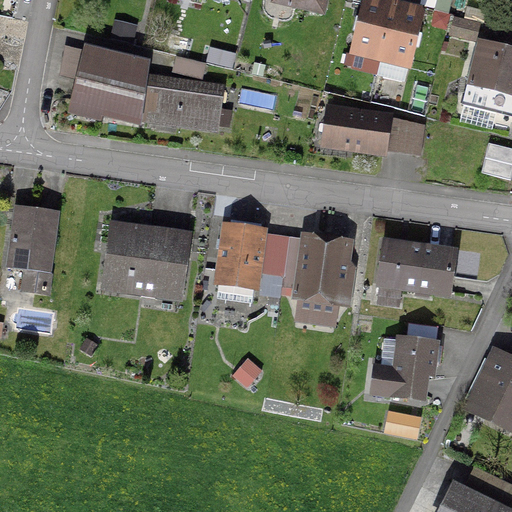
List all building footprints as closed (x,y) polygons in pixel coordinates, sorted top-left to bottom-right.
[(320,13),(323,0),(286,0),(286,4),(320,13)] [(416,13),(398,9),(389,7),(365,1),(360,21),(355,20),(352,33),(357,34),(352,55),(407,68),(412,48),(417,49),(420,36),(415,35),(419,19),(416,13)] [(474,42),(478,27),(453,21),(449,36),(474,42)] [(511,55),(482,47),(467,107),(511,118),(511,112),(511,55)] [(72,104),(100,111),(99,118),(138,123),(138,120),(213,130),(218,91),(154,82),(153,86),(132,82),(136,64),(85,52),(72,104)] [(200,81),(204,67),(194,64),(190,79),(200,81)] [(328,109),(323,146),(382,154),(387,121),(357,117),(357,113),(328,109)] [(511,167),(511,158),(485,151),(477,180),(506,188),(511,167)] [(47,274),(55,214),(16,209),(7,269),(24,272),(21,291),(46,295),(49,275),(47,274)] [(179,298),(188,238),(111,227),(104,276),(156,283),(154,294),(179,298)] [(262,233),(224,228),(216,285),(254,290),(262,233)] [(280,288),(296,291),(295,299),(339,305),(341,288),(349,282),(351,271),(345,263),(347,245),(304,239),(299,271),(283,269),(282,279),(280,288)] [(423,253),(423,251),(383,245),(377,286),(416,292),(416,296),(423,298),(424,291),(447,294),(452,257),(423,253)] [(283,269),(264,266),(263,276),(282,279),(283,269)] [(429,379),(434,347),(399,342),(395,373),(374,370),(371,395),(421,401),(424,378),(429,379)] [(511,427),(511,364),(494,356),(470,407),(511,427)] [(415,422),(384,418),(381,438),(412,442),(415,422)] [(507,511),(511,502),(511,489),(473,470),(451,511),(507,511)]
